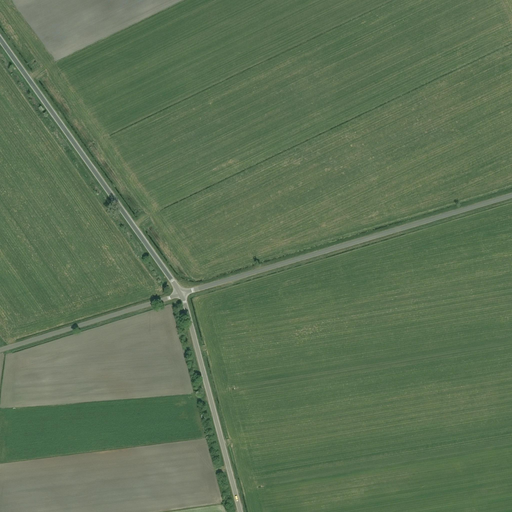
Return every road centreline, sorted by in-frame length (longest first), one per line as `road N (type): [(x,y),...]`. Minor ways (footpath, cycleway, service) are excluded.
road 1 (tertiary): [(511,198),(193,299)]
road 2 (tertiary): [(193,299),(0,32)]
road 3 (unclassified): [(249,511),(193,299)]
road 4 (unclassified): [(0,353),(193,299)]
